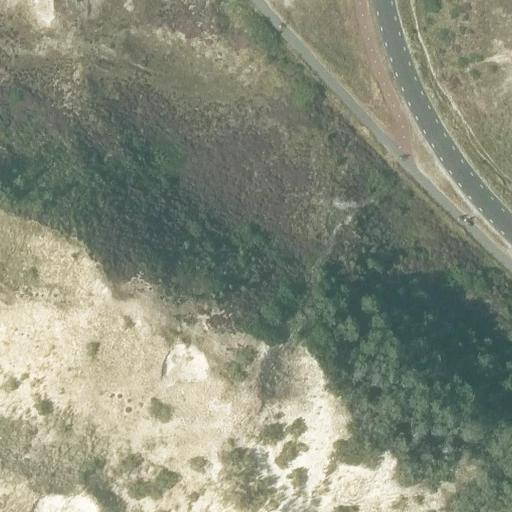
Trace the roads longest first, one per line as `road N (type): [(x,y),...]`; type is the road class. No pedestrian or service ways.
road 1 (tertiary): [(511,232),(473,192),(418,107),(380,0)]
road 2 (unknown): [(511,196),(468,143),(430,72),(408,0)]
